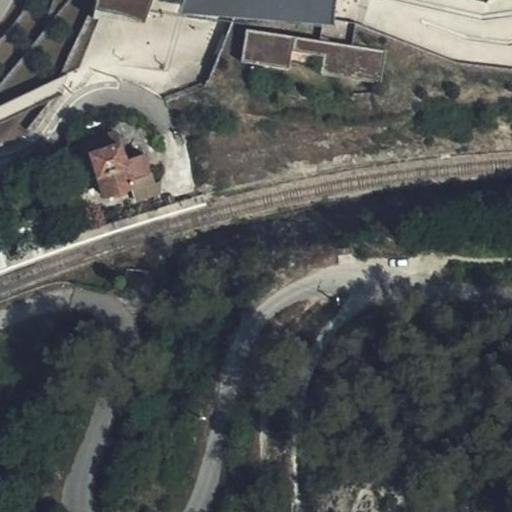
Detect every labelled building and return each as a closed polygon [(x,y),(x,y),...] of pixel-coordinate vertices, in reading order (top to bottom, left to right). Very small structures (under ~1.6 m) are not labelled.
[(98,0),(98,6),(147,20),(154,0),(98,0)] [(338,0),(186,0),(337,19),(338,0)] [(388,47),(249,25),(244,59),(292,66),(295,48),(328,53),(325,72),(382,81),(388,47)] [(135,201),(152,196),(148,152),(126,156),(118,129),(86,138),(100,195),(133,187),(135,201)] [(3,249),(0,250),(0,266),(8,264),(6,258),(3,249)]
